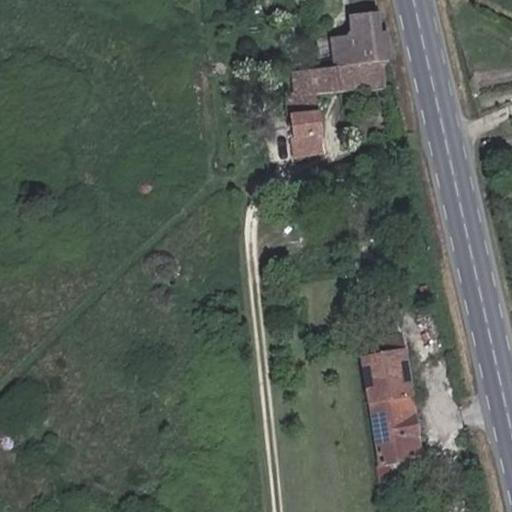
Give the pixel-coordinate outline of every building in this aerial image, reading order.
[(391,63),(387,38),(384,38),(322,46),(325,72),(391,63)] [(391,63),(325,72),(291,76),(293,98),(282,99),(294,160),(323,155),(313,101),(395,90),(391,63)] [(359,343),(401,337),(398,321),(357,328),(359,343)] [(357,328),(351,330),(374,467),(378,467),(359,343),(357,328)] [(378,467),(411,462),(419,460),(401,337),(359,343),(378,467)] [(378,467),(381,483),(392,481),(415,477),(411,462),(378,467)] [(396,505),(392,481),(381,483),(376,483),(381,507),(396,505)]
